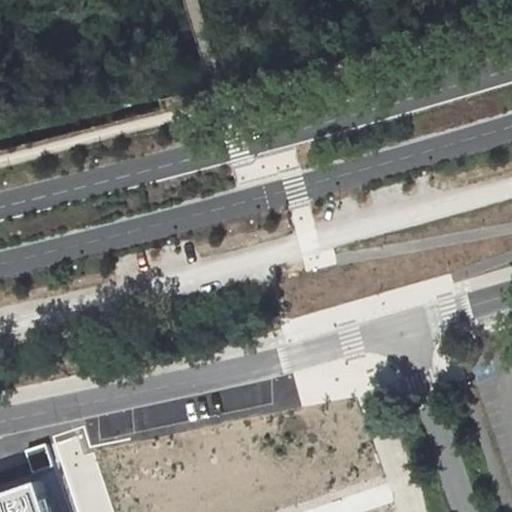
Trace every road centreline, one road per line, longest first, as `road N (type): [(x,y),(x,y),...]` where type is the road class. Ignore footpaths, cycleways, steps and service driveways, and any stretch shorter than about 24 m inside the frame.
road 1 (primary): [(511,68),(0,206)]
road 2 (primary): [(0,262),(511,125)]
road 3 (unclassified): [(0,422),(199,385),(400,326)]
road 4 (unclassified): [(465,511),(400,326)]
